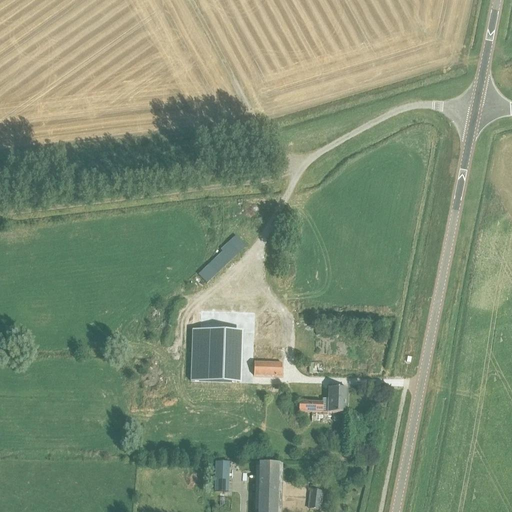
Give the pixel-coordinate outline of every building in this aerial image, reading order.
[(197,275),(206,284),(245,247),(234,236),(219,250),(221,253),(197,275)] [(233,332),(192,331),(191,382),(232,383),(233,332)] [(282,377),(282,364),(255,363),(255,376),(282,377)] [(347,414),(348,390),(328,389),(328,399),(324,399),(324,403),(300,403),(300,412),(347,414)] [(216,463),(215,493),(228,493),(229,464),(216,463)] [(281,511),(283,465),(257,464),(255,511),(281,511)] [(321,510),(323,493),(312,492),(310,509),(321,510)]
